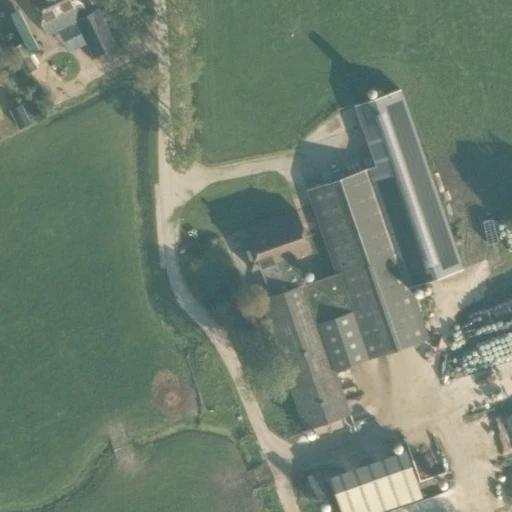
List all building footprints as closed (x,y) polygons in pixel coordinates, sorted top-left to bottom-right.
[(98,10),(90,15),(82,0),(33,0),(29,2),(48,37),(76,21),(95,57),(117,45),(98,10)] [(25,44),(14,50),(28,76),(38,70),(25,44)] [(307,191),(337,275),(307,286),(296,255),(310,248),(297,212),(248,230),(250,235),(241,239),(253,273),(260,270),(270,299),(261,302),(306,430),(351,414),(336,372),(429,340),(411,288),(463,269),(400,89),(354,105),(375,167),(369,169),(307,191)] [(21,108),(10,113),(18,131),(29,126),(21,108)] [(380,511),(421,500),(407,452),(329,476),(340,511),(380,511)] [(321,473),(309,477),(316,501),(328,497),(321,473)]
